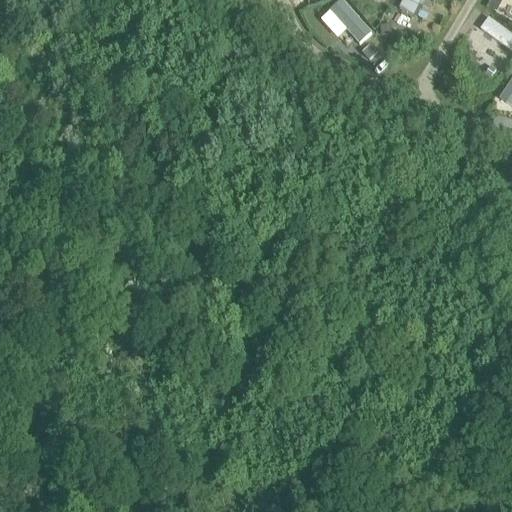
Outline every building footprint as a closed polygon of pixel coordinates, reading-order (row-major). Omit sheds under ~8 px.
[(315,26),(350,12),(344,0),(340,0),(310,12),(315,26)] [(405,0),(401,9),(427,21),(432,10),(423,6),(425,0),(405,0)] [(495,0),(492,0),(487,10),(497,15),(503,4),(495,0)] [(481,30),(511,50),(511,33),(490,18),(481,30)] [(390,29),(380,30),(380,40),(391,39),(390,29)] [(370,49),(362,56),(369,64),(377,57),(370,49)] [(505,71),(511,60),(498,52),(492,63),(505,71)] [(490,69),(484,77),(490,81),(496,73),(490,69)] [(511,81),(503,101),(511,105),(511,81)]
